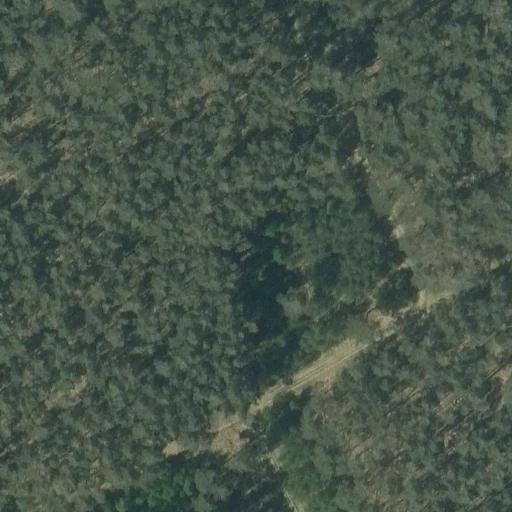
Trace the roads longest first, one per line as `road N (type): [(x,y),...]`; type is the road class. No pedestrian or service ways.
road 1 (track): [(428,300),(276,0)]
road 2 (track): [(244,411),(428,300)]
